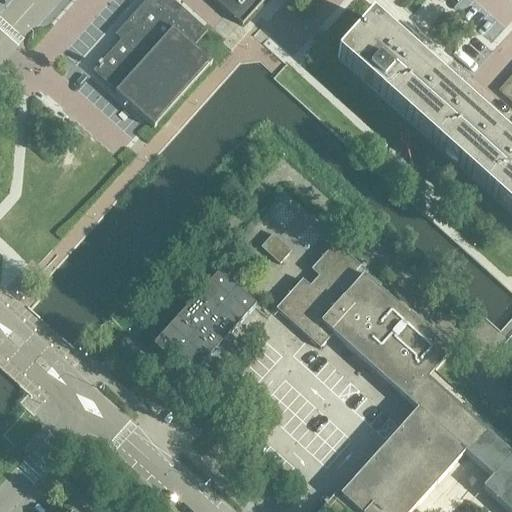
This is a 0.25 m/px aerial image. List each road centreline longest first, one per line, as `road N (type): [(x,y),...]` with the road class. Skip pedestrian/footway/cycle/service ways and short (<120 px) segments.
road 1 (residential): [(86,404),(206,511)]
road 2 (residential): [(0,503),(86,404)]
